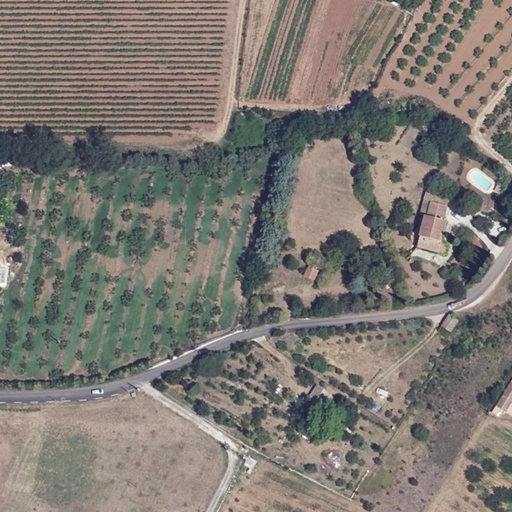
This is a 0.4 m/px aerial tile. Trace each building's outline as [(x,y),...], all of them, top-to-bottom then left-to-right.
[(432,203),(447,206),(449,199),(427,193),(426,193),(421,215),(426,216),(428,217),(432,203)] [(444,221),(447,208),(447,206),(432,203),(428,217),(426,216),(417,248),(439,254),(441,245),(439,245),(442,233),(444,234),(447,222),(444,221)] [(442,241),(444,234),(442,233),(439,245),(441,245),(439,254),(445,254),(447,243),(442,241)] [(309,266),(304,276),(314,281),(318,272),(309,266)] [(458,321),(449,315),(441,327),(450,332),(458,321)] [(511,380),(494,409),(500,413),(503,410),(505,412),(511,402),(511,380)] [(330,394),(317,386),(304,407),(316,415),(330,394)]
